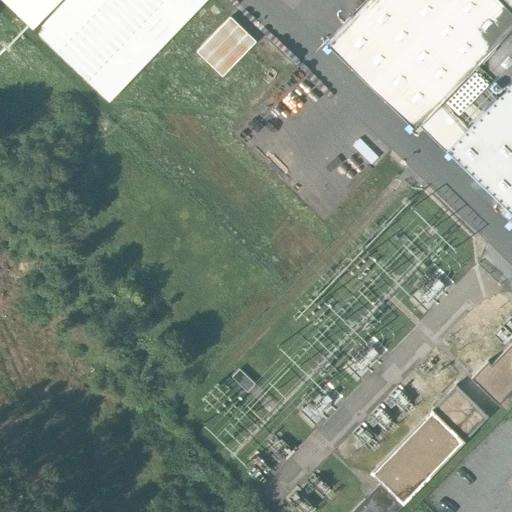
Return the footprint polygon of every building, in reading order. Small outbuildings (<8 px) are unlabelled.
[(218,1),(216,0),(5,0),(117,106),(152,69),(218,1)] [(511,0),(367,0),(325,43),(511,222),(511,0)] [(227,19),(195,55),(221,78),(253,43),(227,19)] [(511,393),(511,344),(494,362),(490,358),(468,380),(497,408),(511,393)] [(397,511),(487,422),(453,388),(366,475),(376,485),(349,511),(397,511)]
